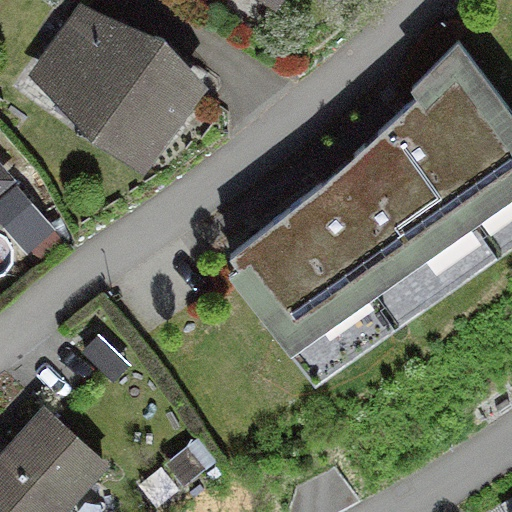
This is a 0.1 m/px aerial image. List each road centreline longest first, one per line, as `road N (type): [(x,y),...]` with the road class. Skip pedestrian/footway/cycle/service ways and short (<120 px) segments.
road 1 (residential): [(0,345),(97,265),(305,119),(410,0)]
road 2 (residential): [(511,431),(392,511)]
